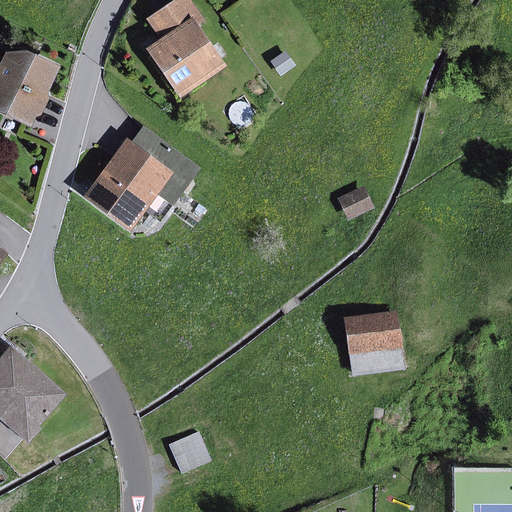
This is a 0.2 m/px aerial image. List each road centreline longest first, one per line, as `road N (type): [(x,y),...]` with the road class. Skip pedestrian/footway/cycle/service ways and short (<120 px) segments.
road 1 (residential): [(115,0),(96,44),(49,232),(22,291)]
road 2 (residential): [(22,291),(98,369),(117,400),(133,439),(137,511)]
